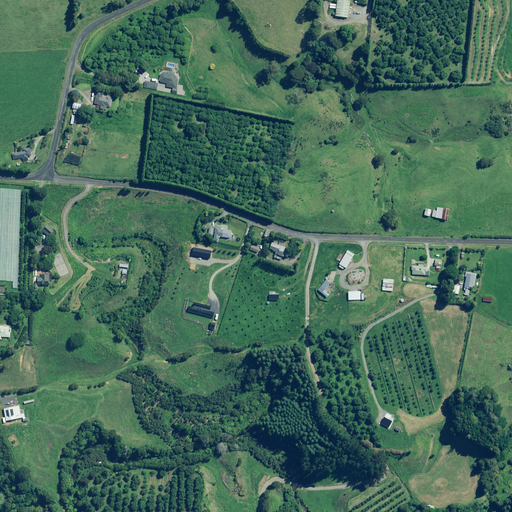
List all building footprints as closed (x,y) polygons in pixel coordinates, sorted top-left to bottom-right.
[(337,0),(337,9),(336,15),(340,16),(349,17),(351,0),(349,0),(337,0)] [(336,17),(336,15),(337,9),(332,8),(331,10),(329,10),(328,16),(336,17)] [(175,74),(164,72),(160,75),(159,81),(167,83),(167,86),(177,88),(178,79),(175,74)] [(158,83),(145,81),(144,87),(157,89),(158,83)] [(107,106),(111,107),(113,99),(111,98),(111,97),(107,96),(107,97),(103,97),(104,93),(98,91),(97,95),(96,95),(94,104),(101,105),(100,108),(106,109),(107,106)] [(73,111),(78,112),(79,109),(80,109),(83,97),(75,96),(73,108),(74,108),(73,111)] [(31,155),(30,148),(24,149),(25,151),(13,153),(14,159),(22,157),(23,161),(28,160),(28,156),(31,155)] [(19,271),(21,189),(0,188),(0,280),(14,281),(14,287),(18,288),(19,271)] [(437,210),(434,210),(433,217),(449,220),(451,209),(438,206),(437,210)] [(42,231),(49,236),(54,230),(47,225),(42,231)] [(222,228),(216,227),(215,237),(220,238),(220,236),(231,238),(232,230),(222,229),(222,228)] [(286,248),(273,242),(270,249),(277,251),(275,257),(281,259),(282,256),(285,256),(286,253),(284,252),(286,248)] [(355,254),(348,250),(340,264),(347,268),(355,254)] [(424,264),(420,264),(420,266),(412,265),(412,269),(413,270),(413,274),(429,275),(430,270),(426,270),(426,267),(424,267),(424,264)] [(471,287),(473,287),(474,285),(475,285),(477,274),(467,272),(466,277),(467,277),(465,287),(471,288),(471,287)] [(38,285),(51,285),(51,281),(50,281),(50,274),(42,274),(41,277),(38,277),(38,285)] [(395,279),(384,278),(383,290),(393,291),(395,279)] [(330,283),(327,280),(318,290),(328,297),(331,293),(325,289),(330,283)] [(347,299),(349,299),(366,299),(366,300),(371,300),(378,298),(378,295),(368,295),(368,293),(365,293),(365,291),(349,291),(349,296),(347,297),(347,299)] [(4,326),(0,325),(0,338),(1,339),(2,337),(11,337),(11,332),(9,331),(9,327),(4,326)]
